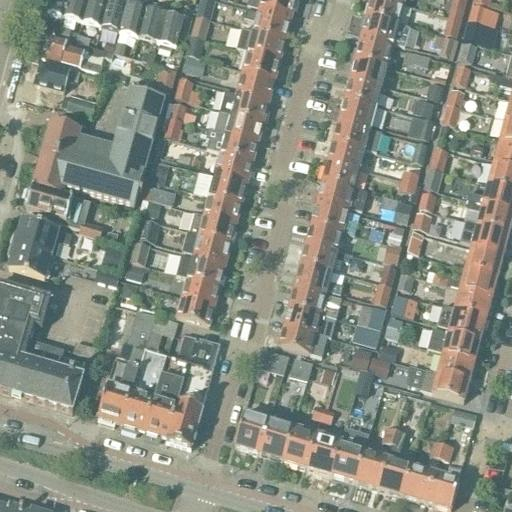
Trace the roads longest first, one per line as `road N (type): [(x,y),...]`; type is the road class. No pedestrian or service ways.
road 1 (residential): [(201,494),(235,368),(255,343),(286,204),(280,169),(318,31),(342,0)]
road 2 (tertiary): [(201,494),(0,435)]
road 3 (tertiary): [(0,467),(131,511)]
